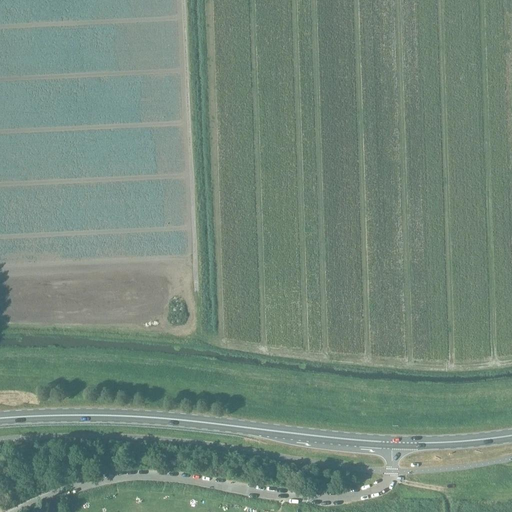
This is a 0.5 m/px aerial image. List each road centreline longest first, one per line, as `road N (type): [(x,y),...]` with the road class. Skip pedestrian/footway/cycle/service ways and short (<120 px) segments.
road 1 (unclassified): [(18,511),(122,476),(346,497),(386,485),(392,443)]
road 2 (primary): [(392,443),(167,418),(0,418)]
road 3 (primary): [(511,435),(392,443)]
